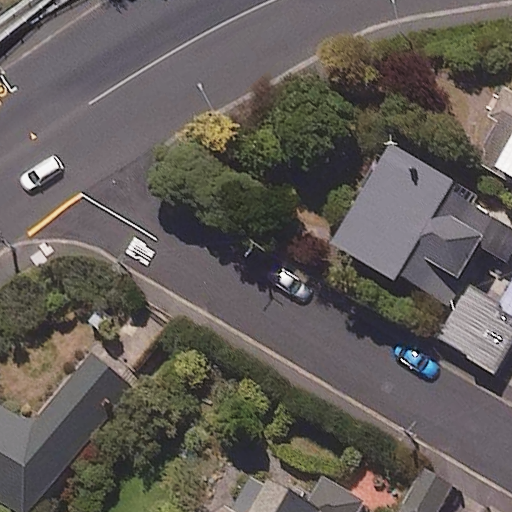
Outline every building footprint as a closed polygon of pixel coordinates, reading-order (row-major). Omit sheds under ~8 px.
[(511,131),(489,168),(511,182),(511,131)] [(511,218),(400,152),(341,254),(451,319),(438,341),(502,379),(511,362),(511,218)] [(46,511),(133,382),(91,354),(39,433),(0,407),(0,504),(11,511),(46,511)] [(444,511),(458,489),(428,472),(405,511),(444,511)] [(370,511),(372,509),(328,485),(315,509),(249,473),(228,511),(370,511)]
